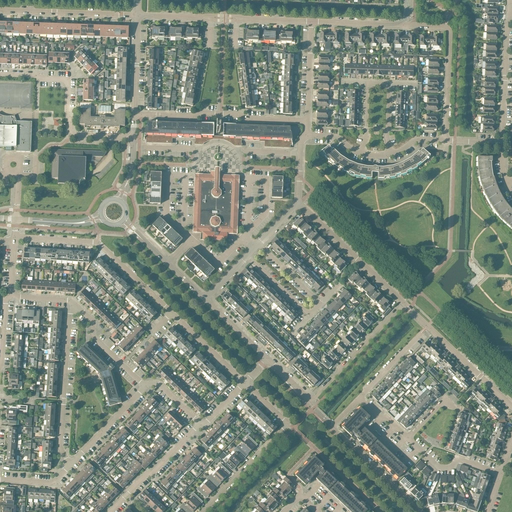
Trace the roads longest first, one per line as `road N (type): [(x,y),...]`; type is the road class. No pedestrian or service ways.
road 1 (residential): [(244,382),(101,245),(14,236)]
road 2 (residential): [(133,138),(72,135),(68,80),(0,73)]
road 3 (residential): [(203,511),(288,424),(244,382)]
road 4 (residential): [(307,121),(133,114)]
road 5 (residential): [(138,13),(311,21)]
road 6 (residential): [(70,467),(60,446),(70,300)]
road 7 (residential): [(417,511),(331,427),(359,398)]
road 8 (residential): [(445,140),(449,30),(401,24)]
road 9 (residential): [(511,408),(403,304)]
road 10 (residential): [(403,304),(298,202)]
road 11 (residential): [(502,142),(509,0)]
road 12 (residential): [(138,13),(0,10)]
road 13 (residential): [(310,401),(403,304)]
road 14 (residential): [(109,511),(200,423)]
